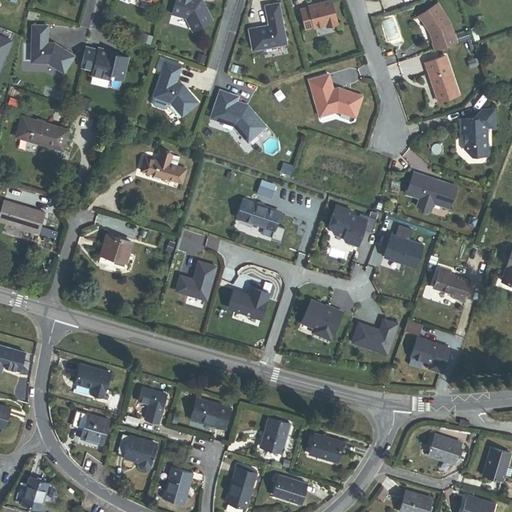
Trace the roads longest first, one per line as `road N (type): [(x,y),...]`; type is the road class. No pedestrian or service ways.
road 1 (tertiary): [(56,313),(262,372)]
road 2 (residential): [(355,0),(395,118),(388,140)]
road 3 (tertiary): [(262,372),(398,403)]
road 4 (residential): [(398,403),(373,466),(334,511)]
road 5 (residential): [(48,436),(39,390),(56,313)]
